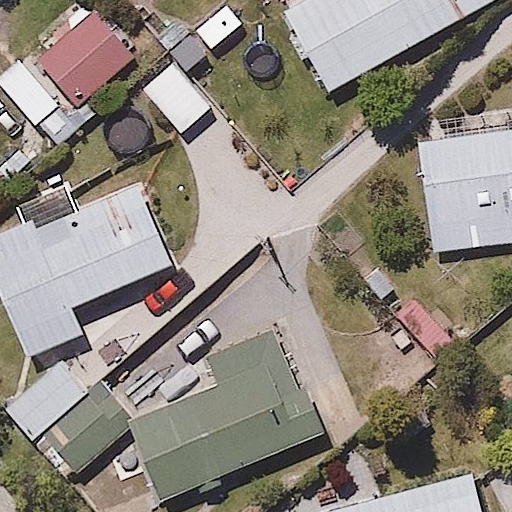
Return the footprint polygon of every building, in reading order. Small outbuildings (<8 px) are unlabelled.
[(108,106),(93,91),(139,45),(94,0),(73,0),(62,11),(73,23),(39,57),(70,88),(41,116),(69,144),(108,106)] [(280,0),(329,84),(473,0),(280,0)] [(219,97),(173,49),(137,83),(183,132),(219,97)] [(295,98),(262,68),(239,92),(272,123),(295,98)] [(491,127),(423,133),(434,244),(511,236),(511,97),(484,114),(491,127)] [(38,201),(0,216),(0,280),(27,345),(90,319),(77,288),(166,251),(134,175),(43,213),(38,201)] [(456,325),(390,258),(366,281),(432,348),(456,325)] [(126,457),(142,500),(322,432),(278,315),(203,343),(212,364),(132,394),(152,448),(126,457)] [(40,435),(97,385),(63,347),(7,397),(40,435)] [(97,385),(40,435),(77,477),(133,427),(97,385)] [(327,495),(301,500),(303,511),(488,511),(477,460),(379,482),(373,456),(321,467),(327,495)] [(206,511),(196,502),(185,511),(206,511)]
